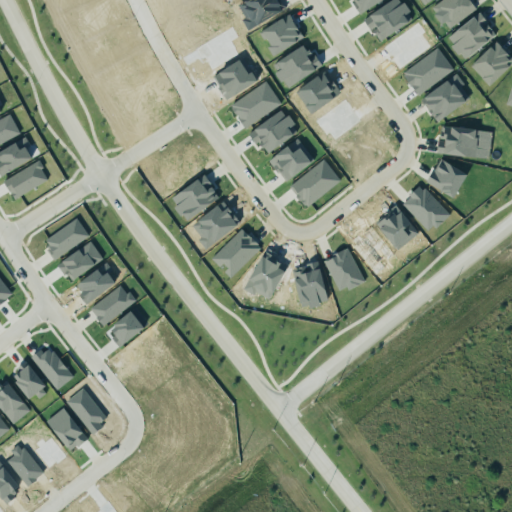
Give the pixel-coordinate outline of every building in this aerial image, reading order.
[(244,0),(238,4),(245,16),(241,19),(248,30),(286,8),(281,0),(244,0)] [(360,14),(380,0),(354,0),(358,6),(356,8),(360,14)] [(379,41),(413,18),(400,0),(390,0),(364,18),(379,41)] [(448,28),(476,8),(470,0),(440,0),(432,6),(448,28)] [(446,36),(463,59),(496,35),(480,12),(446,36)] [(259,32),(263,39),(266,38),(271,44),(267,46),(273,55),(303,36),(289,14),(259,32)] [(470,65),(489,86),(511,63),(511,57),(496,41),(470,65)] [(272,64),(277,71),(274,72),(280,81),(282,79),(288,87),(322,65),(315,54),(309,58),(308,56),(312,54),(309,48),(307,50),(303,44),(272,64)] [(417,94),(453,69),(438,47),(402,72),(417,94)] [(295,91),(311,114),(341,92),(333,80),(330,82),(328,80),(330,79),(324,70),(295,91)] [(421,96),(435,121),(471,99),(456,75),(421,96)] [(314,120),(326,135),(328,133),(333,139),(360,119),(351,107),(352,106),(347,100),(346,100),(344,98),(314,120)] [(0,143),(20,134),(11,114),(0,118),(0,143)] [(491,130),(439,126),(438,154),(489,158),(491,130)] [(0,174),(1,176),(32,158),(26,147),(30,145),(25,136),(0,150),(0,174)] [(3,178),(12,197),(48,181),(39,161),(3,178)] [(0,303),(13,292),(0,277),(0,303)] [(11,375),(32,400),(47,388),(26,362),(11,375)] [(0,408),(9,423),(28,411),(8,379),(0,384),(0,408)] [(0,434),(8,429),(0,419),(0,434)]
